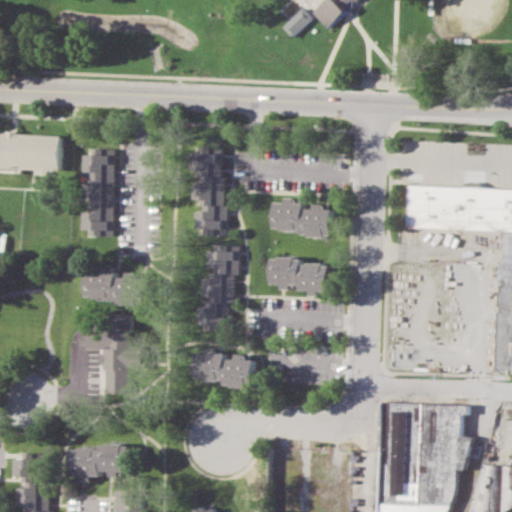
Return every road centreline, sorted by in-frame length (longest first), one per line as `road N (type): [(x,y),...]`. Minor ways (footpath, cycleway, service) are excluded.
road 1 (secondary): [(0,88),(376,107)]
road 2 (residential): [(376,107),(363,380)]
road 3 (residential): [(220,438),(244,424),(328,423),(350,413),(363,380)]
road 4 (residential): [(363,380),(511,384)]
road 5 (secondary): [(376,107),(496,109)]
